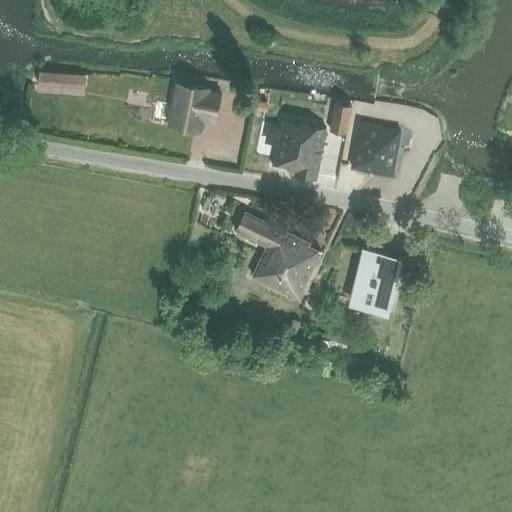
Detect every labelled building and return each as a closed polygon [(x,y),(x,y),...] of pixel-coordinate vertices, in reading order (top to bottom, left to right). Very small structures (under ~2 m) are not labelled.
[(84,89),(84,86),(85,73),(40,70),(39,85),(84,89)] [(201,131),(203,120),(216,123),(221,94),(207,91),(208,88),(178,82),(170,125),(201,131)] [(243,95),(239,115),(252,117),(255,97),(243,95)] [(296,171),(295,175),(316,179),(326,128),(282,119),(274,163),(288,165),(287,169),(296,171)] [(360,122),(351,167),(391,174),(400,129),(360,122)] [(246,212),(236,232),(266,247),(252,276),(297,299),(319,252),(306,246),(308,242),(246,212)] [(367,249),(352,304),(387,313),(401,258),(367,249)] [(293,318),(287,335),(294,338),(301,321),(293,318)]
